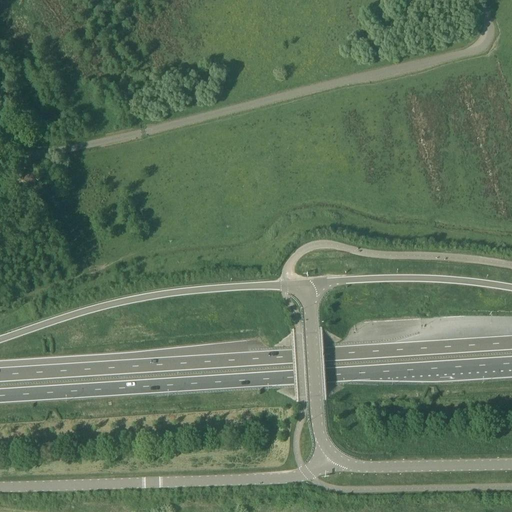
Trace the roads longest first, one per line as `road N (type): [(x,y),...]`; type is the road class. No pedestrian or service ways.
road 1 (unclassified): [(480,0),(489,33),(471,51),(19,158),(0,130)]
road 2 (trunk): [(511,342),(0,374)]
road 3 (trunk): [(0,395),(511,363)]
road 4 (tertiary): [(0,487),(278,479),(305,473),(330,454)]
road 5 (trunk): [(308,284),(140,298),(0,339)]
road 6 (trunk): [(511,288),(442,279),(308,284)]
road 7 (tertiary): [(511,465),(361,467),(330,454)]
road 8 (tertiary): [(330,454),(317,426),(308,284)]
